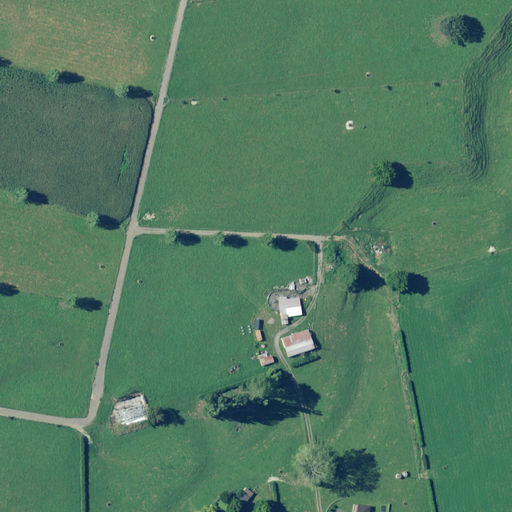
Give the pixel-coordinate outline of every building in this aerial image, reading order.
[(312,283),(311,276),(299,280),(300,284),(306,282),(307,285),(312,283)] [(287,317),(301,315),(300,306),(299,296),(285,298),(285,296),(278,297),(281,320),(282,325),(286,324),(285,319),(287,319),(287,317)] [(314,348),(308,330),(282,338),(288,357),(314,348)] [(274,362),(272,355),(260,359),(262,366),(274,362)] [(253,494),(245,488),(235,502),(242,507),(253,494)] [(368,511),(369,505),(352,503),(352,511),(355,511),(368,511)]
